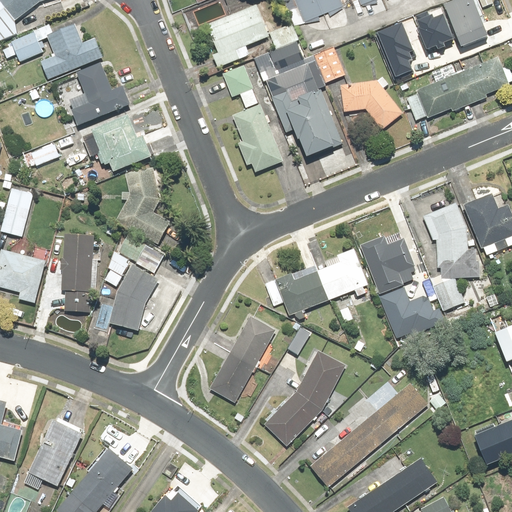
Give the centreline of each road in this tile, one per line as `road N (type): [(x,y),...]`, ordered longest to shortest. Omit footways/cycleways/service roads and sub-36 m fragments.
road 1 (residential): [(240,239),(511,130)]
road 2 (residential): [(142,0),(240,239)]
road 3 (residential): [(149,400),(240,239)]
road 4 (residential): [(149,400),(220,450),(283,511)]
road 5 (residential): [(0,346),(85,370),(149,400)]
